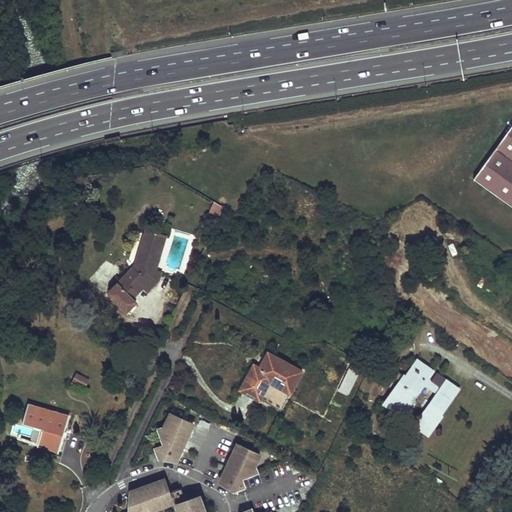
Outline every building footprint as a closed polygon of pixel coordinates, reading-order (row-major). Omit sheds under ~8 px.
[(511,125),(474,178),(511,205),(511,125)] [(212,202),(207,217),(217,221),(223,205),(212,202)] [(135,266),(113,288),(113,294),(128,311),(138,301),(134,297),(151,282),(155,277),(159,267),(167,238),(147,232),(139,263),(135,266)] [(272,355),(267,352),(263,359),(258,367),(257,367),(255,366),(255,365),(253,364),(239,389),(257,399),(258,398),(267,382),(284,391),(297,369),(272,355)] [(435,371),(417,358),(391,394),(385,390),(376,404),(399,420),(425,384),(438,393),(416,424),(430,434),(443,416),(442,414),(460,388),(440,374),(436,379),(444,385),(443,386),(430,378),(435,371)] [(348,367),(337,391),(348,396),(359,372),(348,367)] [(91,380),(76,372),(72,381),(86,388),(91,380)] [(276,408),(284,391),(267,382),(258,398),(276,408)] [(71,416),(29,404),(23,422),(46,429),(41,445),(60,451),(71,416)] [(194,427),(171,417),(166,428),(161,430),(167,446),(158,449),(162,460),(163,460),(166,460),(168,460),(171,460),(173,461),(176,462),(178,462),(194,427)] [(430,434),(416,424),(413,429),(426,439),(430,434)] [(257,454),(243,447),(242,450),(237,447),(221,483),(223,484),(225,485),(227,486),(229,488),(230,489),(232,491),(233,493),(238,491),(239,494),(245,492),(244,491),(244,489),(241,480),(257,475),(255,469),(260,458),(256,456),(257,454)] [(161,481),(129,492),(130,493),(130,494),(130,496),(130,497),(130,498),(130,500),(130,501),(130,503),(129,505),(129,508),(129,509),(133,511),(157,511),(157,509),(170,504),(168,499),(170,499),(165,485),(163,486),(161,481)] [(195,498),(181,503),(181,506),(177,507),(178,511),(204,511),(200,499),(196,500),(195,498)]
